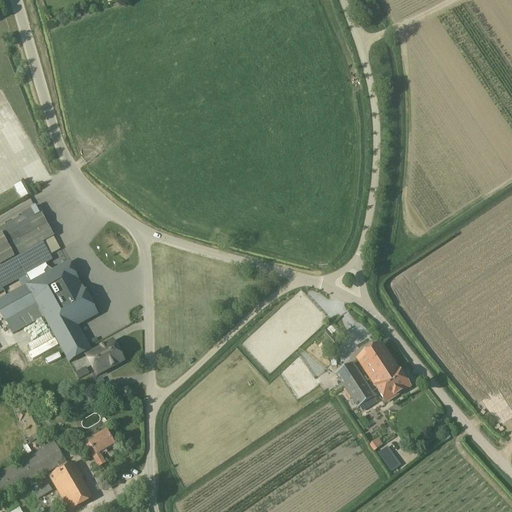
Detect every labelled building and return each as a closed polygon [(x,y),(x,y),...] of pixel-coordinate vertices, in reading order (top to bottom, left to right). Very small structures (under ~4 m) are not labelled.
[(0,206),(6,204),(0,192),(0,177),(11,172),(7,166),(16,162),(5,140),(0,142),(0,206)] [(0,293),(3,292),(2,290),(52,262),(43,244),(53,238),(40,215),(26,223),(22,218),(0,230),(0,293)] [(22,289),(0,301),(0,313),(5,322),(6,321),(11,331),(42,314),(44,318),(69,364),(91,352),(77,328),(98,316),(82,288),(78,281),(68,263),(53,272),(48,269),(44,274),(45,276),(32,284),(27,276),(18,281),(22,289)] [(113,343),(86,358),(86,359),(97,378),(124,363),(113,343)] [(357,361),(369,379),(373,385),(385,377),(386,379),(398,371),(381,345),(357,361)] [(342,387),(359,375),(352,365),(335,376),(342,387)] [(369,379),(386,405),(410,389),(398,371),(386,379),(385,377),(373,385),(369,379)] [(359,375),(342,387),(357,410),(359,409),(364,417),(378,408),(373,400),(374,399),(359,375)] [(106,385),(99,389),(102,394),(108,390),(106,385)] [(106,465),(100,455),(115,446),(111,440),(115,438),(110,429),(93,438),(95,442),(89,445),(89,446),(86,448),(98,469),(106,465)] [(58,468),(61,471),(49,478),(68,511),(73,511),(93,500),(82,480),(83,479),(74,463),(68,467),(54,442),(0,473),(0,494),(3,500),(58,468)] [(379,449),(374,442),(370,445),(375,452),(379,449)] [(38,501),(52,493),(48,486),(34,494),(38,501)]
